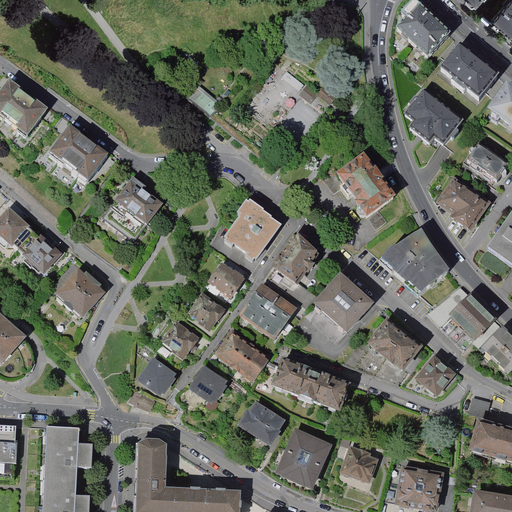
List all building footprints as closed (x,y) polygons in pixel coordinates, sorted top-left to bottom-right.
[(511,0),(494,20),(511,35),(511,0)] [(404,29),(396,37),(412,51),(435,25),(414,7),(399,24),(404,29)] [(449,38),(435,25),(412,51),(426,64),(449,38)] [(498,81),(460,49),(441,72),(479,103),(498,81)] [(9,79),(0,90),(0,118),(25,138),(48,110),(9,79)] [(308,90),(302,97),(313,106),(319,97),(308,88),(308,90)] [(327,88),(319,97),(333,108),(341,98),(327,88)] [(511,90),(510,90),(493,115),(511,127),(511,90)] [(461,121),(423,93),(405,116),(415,123),(410,130),(430,144),(434,138),(443,145),(461,121)] [(68,128),(48,155),(87,185),(108,158),(68,128)] [(496,183),(508,165),(479,145),(467,163),(496,183)] [(367,159),(340,178),(345,185),(341,189),(348,200),(352,196),(360,207),(356,212),(360,217),(368,218),(394,198),(367,159)] [(149,228),(163,208),(141,193),(144,188),(131,179),(111,209),(123,217),(127,213),(149,228)] [(487,206),(450,182),(440,198),(457,209),(454,214),(473,226),(487,206)] [(251,205),(225,243),(255,264),(282,226),(251,205)] [(6,207),(0,214),(0,237),(11,247),(29,226),(6,207)] [(511,266),(511,215),(488,250),(511,266)] [(297,232),(274,266),(300,286),(321,253),(297,232)] [(397,243),(381,264),(421,300),(430,290),(451,274),(422,232),(400,246),(397,243)] [(44,275),(62,256),(40,237),(23,256),(44,275)] [(209,283),(232,300),(246,280),(223,263),(209,283)] [(54,294),(82,319),(105,293),(78,268),(54,294)] [(344,276),(315,308),(347,336),(376,304),(344,276)] [(241,316),(277,341),(300,310),(264,283),(241,316)] [(458,285),(438,305),(475,343),(495,323),(458,285)] [(211,332),(227,311),(204,293),(188,314),(211,332)] [(21,342),(24,338),(0,315),(0,361),(1,363),(21,342)] [(391,321),(372,346),(407,373),(427,348),(391,321)] [(177,322),(161,342),(184,360),(200,340),(177,322)] [(511,337),(503,328),(483,347),(508,373),(511,368),(511,337)] [(232,332),(215,356),(255,384),(272,360),(232,332)] [(1,363),(0,364),(0,381),(5,383),(17,383),(24,379),(30,371),(32,362),(30,353),(25,347),(21,342),(1,363)] [(437,357),(418,380),(441,399),(460,375),(437,357)] [(153,358),(136,382),(160,399),(163,395),(165,397),(179,376),(153,358)] [(319,372),(283,359),(273,387),(309,400),(319,372)] [(205,367),(189,390),(212,406),(215,402),(217,404),(228,389),(226,386),(228,383),(205,367)] [(354,385),(319,372),(309,400),(343,413),(354,385)] [(137,393),(131,403),(150,414),(156,403),(137,393)] [(470,399),(468,412),(486,416),(489,402),(470,399)] [(248,412),(238,427),(273,449),(283,434),(281,432),(288,423),(258,403),(251,413),(248,412)] [(511,432),(481,425),(474,454),(511,463),(511,432)] [(88,511),(89,497),(76,496),(78,469),(91,470),(92,447),(78,446),(79,428),(46,426),(43,483),(41,511),(88,511)] [(0,464),(19,465),(20,445),(18,445),(19,428),(0,427),(0,464)] [(297,430),(277,476),(315,493),(335,447),(297,430)] [(348,449),(350,441),(342,438),(340,446),(348,449)] [(136,446),(135,482),(166,483),(167,448),(159,442),(146,441),(136,446)] [(348,449),(339,473),(370,484),(379,459),(370,456),(371,453),(349,445),(348,449)] [(405,468),(399,509),(419,511),(442,511),(448,475),(405,468)] [(0,479),(0,511),(41,511),(43,483),(0,479)] [(164,511),(166,483),(135,482),(133,511),(164,511)] [(201,511),(202,492),(166,490),(164,511),(201,511)] [(511,511),(511,495),(476,490),(472,511),(511,511)] [(242,511),(243,493),(202,492),(201,511),(242,511)]
